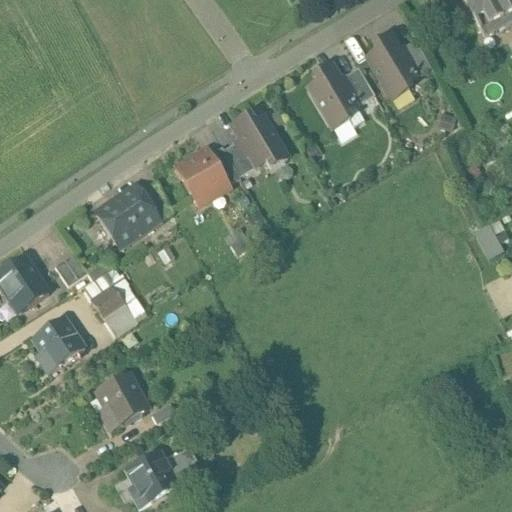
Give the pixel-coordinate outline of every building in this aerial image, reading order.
[(511,0),(462,0),(474,23),(483,18),(488,28),(511,15),(511,0)] [(511,15),(488,28),(483,18),(474,23),(484,42),(511,26),(511,15)] [(399,54),(390,41),(373,51),(377,58),(367,64),(392,105),(397,114),(414,104),(409,95),(405,88),(415,82),(399,54)] [(416,44),(399,54),(415,82),(431,72),(416,44)] [(339,84),(331,70),(314,81),(318,88),(308,94),(332,135),(350,125),(346,118),(356,112),(339,84)] [(375,100),(358,73),(339,84),(356,112),(375,100)] [(263,122),(252,128),(248,121),(231,131),(239,145),(255,173),(266,167),(270,174),(287,163),(263,122)] [(239,145),(224,155),(240,182),(255,173),(239,145)] [(224,155),(222,152),(209,159),(224,184),(227,190),(240,183),(240,182),(224,155)] [(207,155),(176,174),(198,211),(215,201),(210,193),(224,184),(209,159),(207,155)] [(173,218),(157,185),(139,197),(159,227),(173,218)] [(134,191),(95,217),(119,254),(159,227),(139,197),(134,191)] [(490,226),(499,245),(508,240),(499,222),(490,226)] [(489,230),(477,236),(491,261),(502,255),(489,230)] [(87,278),(74,258),(64,264),(77,284),(78,284),(87,278)] [(24,262),(0,278),(0,292),(18,319),(49,299),(24,262)] [(64,264),(54,271),(68,291),(77,284),(64,264)] [(93,297),(118,281),(113,273),(88,289),(93,297)] [(109,340),(145,322),(125,282),(89,299),(109,340)] [(84,354),(63,323),(32,344),(45,364),(40,367),(48,379),(84,354)] [(148,414),(129,381),(96,399),(108,420),(102,423),(109,435),(148,414)] [(169,409),(150,419),(156,429),(175,419),(169,409)] [(188,454),(178,460),(175,457),(168,461),(169,465),(164,467),(177,491),(199,480),(192,467),(194,465),(188,454)] [(159,458),(126,476),(137,497),(132,500),(138,511),(139,511),(177,492),(177,491),(164,467),(159,458)]
